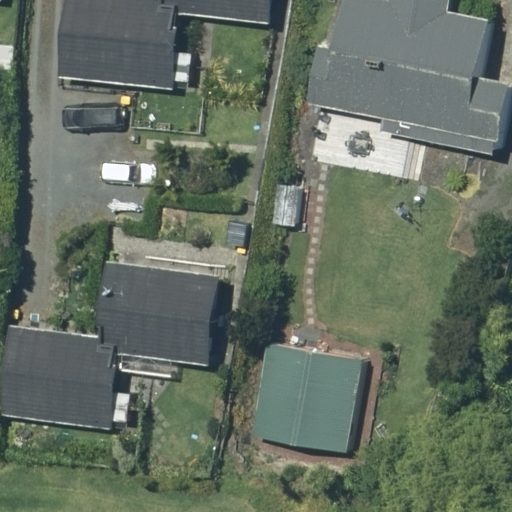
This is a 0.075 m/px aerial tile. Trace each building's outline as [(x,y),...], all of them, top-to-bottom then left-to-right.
[(79,0),(73,67),(186,78),(193,3),(286,12),(287,0),(79,0)] [(331,34),(322,93),(511,124),(511,62),(500,61),(508,4),(482,0),(359,0),(353,37),(331,34)] [(7,416),(117,429),(126,357),(212,367),(223,276),(113,263),(104,342),(16,332),(7,416)] [(461,287),(433,356),(461,367),(488,299),(461,287)] [(275,344),(259,437),(351,453),(367,360),(275,344)]
